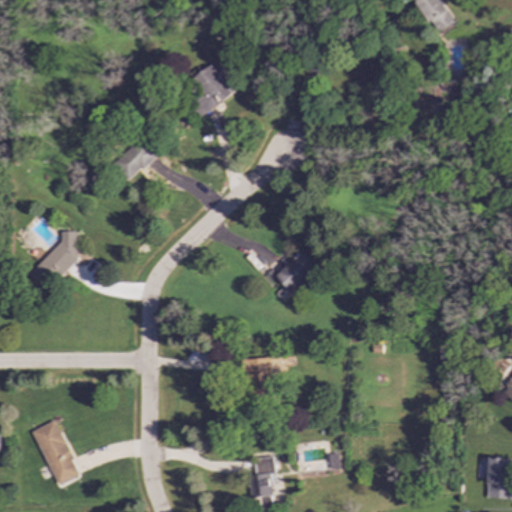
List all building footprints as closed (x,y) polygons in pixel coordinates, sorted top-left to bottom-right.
[(456,23),(439,0),(413,0),(439,35),(456,23)] [(198,119),(233,93),(229,88),(236,83),(218,59),(190,80),(199,92),(185,102),(198,119)] [(157,154),(142,138),(112,166),(127,182),(157,154)] [(76,231),(61,231),(61,245),(48,245),(48,264),(34,264),(34,284),(58,285),(58,272),(76,272),(76,231)] [(263,279),(270,287),(278,280),(290,292),(316,266),(301,250),(272,278),(268,274),(263,279)] [(272,358),(244,359),(245,395),(273,394),(272,358)] [(511,377),(503,394),(511,398),(511,377)] [(31,430),(55,485),(78,476),(54,420),(31,430)] [(338,467),(336,453),(328,454),(329,468),(338,467)] [(248,475),(250,509),(271,508),(269,473),(274,473),(273,457),(254,458),(255,475),(248,475)] [(510,498),(511,459),(488,458),(487,498),(510,498)]
